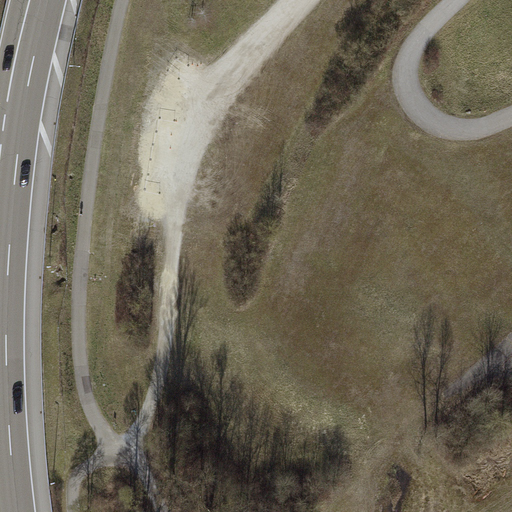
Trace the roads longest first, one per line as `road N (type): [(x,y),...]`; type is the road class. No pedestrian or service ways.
road 1 (motorway): [(17,511),(6,353),(15,176)]
road 2 (track): [(295,0),(204,94),(165,205),(172,264)]
road 3 (track): [(511,120),(488,131),(441,130),(412,101),(407,74),(418,41),(463,0)]
road 4 (motorway): [(15,176),(49,0)]
road 5 (motorway): [(15,176),(37,0)]
